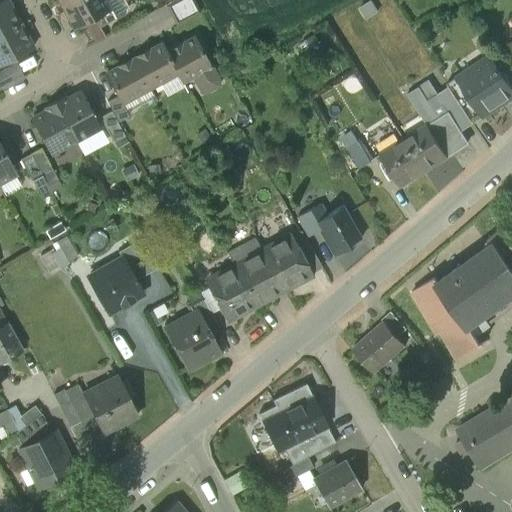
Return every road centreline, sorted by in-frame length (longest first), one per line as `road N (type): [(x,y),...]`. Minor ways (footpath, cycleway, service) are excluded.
road 1 (residential): [(511,156),(309,330)]
road 2 (residential): [(309,330),(417,511)]
road 3 (residential): [(179,437),(309,330)]
